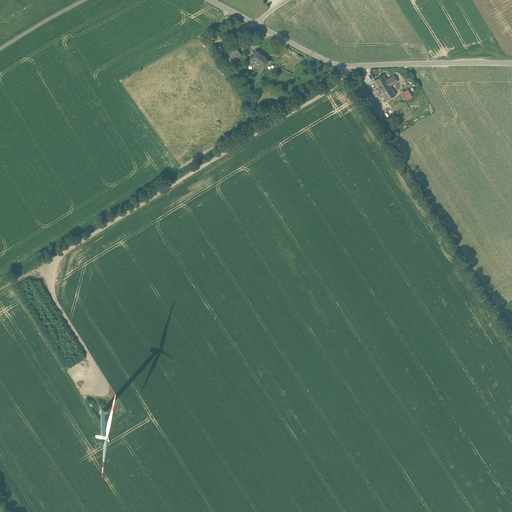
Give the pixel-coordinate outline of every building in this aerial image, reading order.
[(240,37),(233,44),(236,48),(244,42),(241,38),(240,37)] [(236,48),(233,44),(226,49),(226,50),(230,55),(233,58),(235,62),(242,56),(236,48)] [(270,60),(257,50),(248,62),(260,72),(270,60)] [(384,74),(374,81),(382,93),(391,87),(390,86),(397,81),(394,76),(387,80),(384,74)] [(370,95),(361,82),(354,86),(363,100),(370,95)] [(391,87),(382,93),(386,101),(396,95),(391,87)] [(408,90),(403,93),(407,100),(412,97),(408,90)] [(370,95),(363,100),(367,105),(374,100),(370,95)] [(363,100),(361,101),(368,110),(374,107),(376,104),(374,100),(367,105),(363,100)] [(374,107),(368,110),(367,111),(381,133),(383,132),(388,129),(374,107)] [(388,129),(383,132),(387,139),(392,136),(388,129)]
